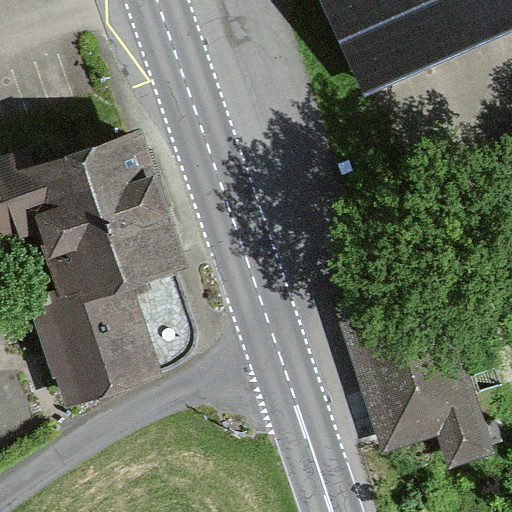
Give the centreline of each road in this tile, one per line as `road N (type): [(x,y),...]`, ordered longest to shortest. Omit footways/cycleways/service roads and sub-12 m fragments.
road 1 (secondary): [(257,283),(158,0)]
road 2 (unclassified): [(257,283),(417,221),(478,177),(511,139)]
road 3 (secondary): [(332,511),(257,283)]
